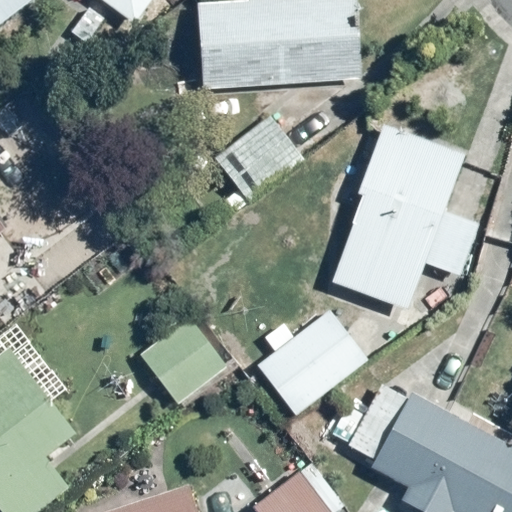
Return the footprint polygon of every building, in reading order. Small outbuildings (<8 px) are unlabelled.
[(0,0),(0,26),(34,0),(0,0)] [(103,0),(134,24),(152,0),(103,0)] [(364,78),(359,0),(230,0),(231,11),(199,13),(204,88),(364,78)] [(247,202),(294,166),(280,149),(292,140),(269,110),(211,156),(247,202)] [(468,156),(391,127),(334,281),(410,309),(427,264),(462,276),(481,224),(447,211),(468,156)] [(363,361),(341,335),(319,312),(287,336),(256,363),(299,414),(363,361)] [(228,366),(186,315),(140,352),(181,403),(228,366)] [(0,329),(0,505),(5,511),(34,511),(67,486),(46,460),(67,444),(92,476),(165,418),(143,389),(83,437),(55,401),(69,389),(14,319),(0,329)] [(374,460),(371,466),(411,488),(404,501),(424,511),(511,511),(511,441),(417,391),(443,374),(425,346),(390,367),(348,446),(374,460)] [(259,511),(331,511),(343,504),(312,459),(251,500),(259,511)] [(101,511),(204,511),(194,481),(101,511)]
